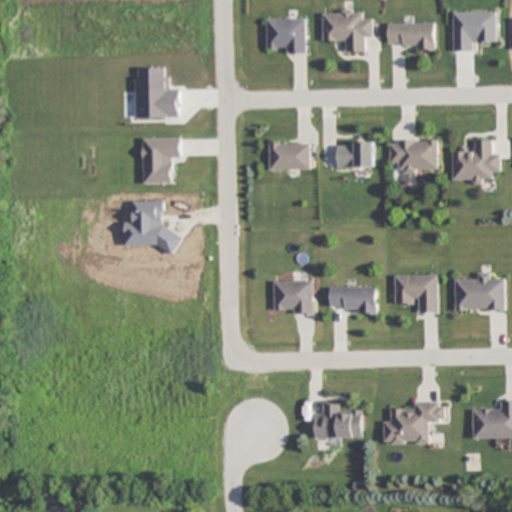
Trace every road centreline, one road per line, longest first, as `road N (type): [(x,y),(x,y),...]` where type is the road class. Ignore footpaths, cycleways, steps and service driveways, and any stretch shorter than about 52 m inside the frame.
road 1 (residential): [(223,0),(227,342),(236,363)]
road 2 (residential): [(511,100),(227,104)]
road 3 (residential): [(511,361),(258,369),(236,363)]
